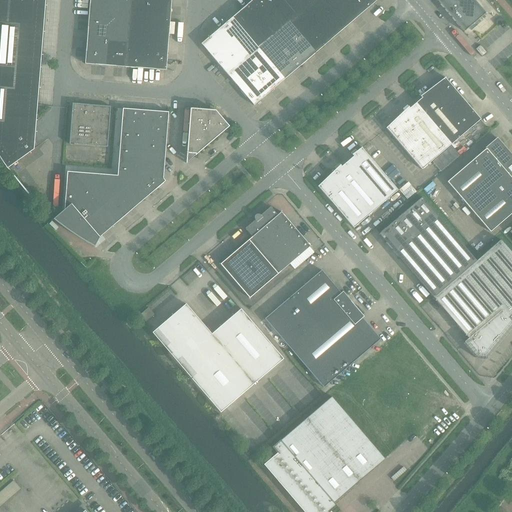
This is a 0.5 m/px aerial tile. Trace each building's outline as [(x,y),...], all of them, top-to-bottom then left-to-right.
[(36,121),(45,0),(0,0),(0,158),(7,169),(7,170),(8,169),(8,168),(10,166),(26,155),(13,138),(36,121)] [(129,20),(130,0),(89,0),(88,16),(129,20)] [(169,23),(170,0),(130,0),(129,20),(169,23)] [(288,22),(282,15),(269,0),(252,0),(232,18),(258,48),(288,22)] [(269,0),(282,15),(299,0),(269,0)] [(345,27),(321,0),(299,0),(282,15),(288,22),(315,53),(345,27)] [(376,1),(375,0),(321,0),(345,27),(376,1)] [(474,0),(437,0),(439,2),(438,2),(464,32),(485,13),(474,0)] [(127,43),(129,20),(88,16),(86,40),(107,42),(127,43)] [(497,26),(503,20),(500,17),(494,22),(497,26)] [(258,48),(232,18),(201,44),(227,75),(258,48)] [(167,47),(169,23),(129,20),(127,43),(147,45),(167,47)] [(315,53),(288,22),(258,48),(284,79),(314,54),(315,54),(315,53)] [(105,66),(107,42),(86,40),(85,64),(105,66)] [(125,67),(127,43),(107,42),(105,66),(125,67)] [(145,69),(147,45),(127,43),(125,67),(145,69)] [(165,71),(167,47),(147,45),(145,69),(165,71)] [(486,53),(480,45),(475,49),(482,57),(486,53)] [(284,79),(258,48),(227,75),(253,106),(284,79)] [(480,120),(466,103),(445,78),(420,97),(421,98),(415,103),(451,145),(480,120)] [(451,145),(415,103),(409,108),(408,107),(385,128),(386,129),(421,170),(451,145)] [(110,108),(110,107),(72,104),(72,105),(69,144),(107,147),(110,108)] [(186,163),(229,127),(215,110),(190,108),(185,163),(186,163)] [(99,238),(140,203),(162,183),(165,181),(163,179),(168,112),(122,109),(117,176),(67,172),(64,210),(52,219),(63,227),(71,233),(94,247),(94,246),(99,238)] [(511,156),(497,138),(485,148),(485,149),(447,182),(472,211),(490,232),(511,213),(511,156)] [(397,190),(362,148),(361,147),(352,155),(353,157),(348,160),(347,162),(383,203),(397,190)] [(383,203),(347,162),(342,167),(340,165),(317,187),(318,187),(353,228),(383,203)] [(511,314),(511,253),(500,240),(476,261),(427,204),(421,197),(378,234),(405,266),(431,295),(467,338),(463,342),(476,357),(475,357),(475,358),(487,359),(487,358),(486,358),(511,326),(511,322),(508,318),(511,314)] [(277,274),(310,246),(281,212),(277,215),(270,207),(260,215),(259,214),(257,214),(256,215),(254,216),(254,217),(254,219),(255,220),(245,229),(252,237),(220,264),(249,298),(277,274)] [(321,270),(264,319),(296,356),(323,388),(380,339),(360,316),(364,314),(357,306),(354,309),(350,304),(350,301),(342,292),(341,293),(334,285),(321,270)] [(283,359),(255,327),(240,309),(211,334),(185,304),(172,316),(173,317),(167,322),(166,321),(159,326),(161,328),(159,329),(159,332),(159,336),(160,339),(170,351),(169,352),(220,412),(283,359)] [(334,503),(384,459),(331,397),(272,447),(278,455),(275,458),(274,458),(268,463),(268,462),(265,465),(305,511),(329,511),(336,506),(334,503)]
